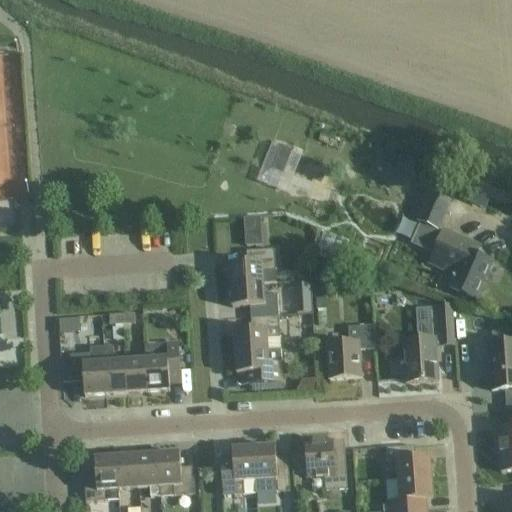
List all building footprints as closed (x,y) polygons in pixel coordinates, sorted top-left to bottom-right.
[(280,148),(272,171),(283,175),(292,152),(280,148)] [(437,231),(450,200),(430,192),(417,222),(437,231)] [(478,192),(472,205),(484,210),(490,197),(478,192)] [(19,230),(25,229),(23,209),(26,209),(24,193),(15,194),(19,230)] [(446,261),(460,267),(450,289),(476,301),(492,264),(476,257),(479,248),(444,233),(430,264),(442,269),(446,261)] [(260,235),(245,236),(246,248),(260,247),(260,235)] [(231,288),(264,286),(277,285),(275,251),(247,253),(247,265),(230,266),(231,288)] [(325,268),(314,276),(321,286),(332,277),(325,268)] [(265,297),(264,286),(231,288),(233,310),(250,309),(251,319),(279,318),(278,297),(265,297)] [(295,301),(296,316),(311,315),(310,300),(295,301)] [(326,302),(317,302),(318,312),(326,311),(326,302)] [(431,342),(402,344),(405,385),(437,383),(435,349),(453,348),(451,308),(429,310),(431,342)] [(68,325),(68,315),(59,315),(58,340),(81,341),(81,326),(68,325)] [(135,325),(134,316),(122,317),(122,326),(135,325)] [(122,326),(122,317),(109,318),(109,326),(122,326)] [(281,340),(279,318),(251,319),(252,332),(234,333),(236,355),(281,351),(281,340)] [(349,344),(326,345),(329,382),(361,380),(359,352),(375,351),(373,327),(348,329),(349,344)] [(122,329),(113,330),(114,342),(123,341),(122,329)] [(507,332),(491,333),(492,345),(508,344),(507,332)] [(511,390),(511,343),(508,344),(492,345),(488,345),(491,392),(506,391),(511,390)] [(178,345),(144,347),(145,362),(146,362),(148,395),(169,393),(168,379),(180,378),(178,345)] [(127,396),(125,363),(114,364),(112,348),(103,349),(106,397),(127,396)] [(106,397),(103,349),(89,350),(90,356),(69,357),(71,385),(83,384),(84,399),(106,397)] [(283,386),(282,364),(281,351),(236,355),(237,376),(255,375),(256,388),(283,386)] [(145,362),(125,363),(127,396),(148,395),(146,362),(145,362)] [(496,455),(499,455),(501,474),(511,472),(511,416),(507,417),(508,429),(494,430),(496,455)] [(404,434),(419,434),(419,422),(404,422),(404,434)] [(309,480),(324,479),(325,493),(348,491),(344,448),(332,449),(332,445),(306,447),(309,480)] [(398,472),(398,482),(432,479),(431,459),(416,459),(416,448),(387,450),(389,472),(398,472)] [(275,449),(253,450),(256,496),(290,494),(288,460),(276,461),(275,449)] [(256,496),(253,450),(232,452),(233,464),(221,465),(223,499),(256,496)] [(179,455),(158,457),(160,489),(161,499),(173,498),(194,497),(192,469),(180,470),(179,455)] [(158,457),(137,458),(139,491),(149,490),(150,500),(161,499),(160,489),(158,457)] [(139,491),(137,458),(116,460),(118,492),(139,491)] [(95,476),(83,477),(85,505),(107,503),(119,502),(118,492),(116,460),(94,461),(95,476)] [(433,500),(432,479),(398,482),(400,503),(396,503),(396,507),(384,508),(383,511),(420,511),(419,501),(433,500)] [(511,511),(511,501),(502,502),(502,511),(511,511)]
